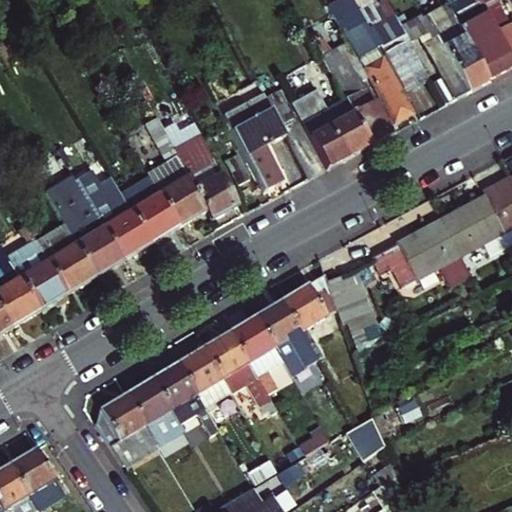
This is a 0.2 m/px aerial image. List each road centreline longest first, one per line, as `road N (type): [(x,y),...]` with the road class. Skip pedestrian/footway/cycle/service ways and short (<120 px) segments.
road 1 (residential): [(32,385),(511,114)]
road 2 (residential): [(32,385),(119,511)]
